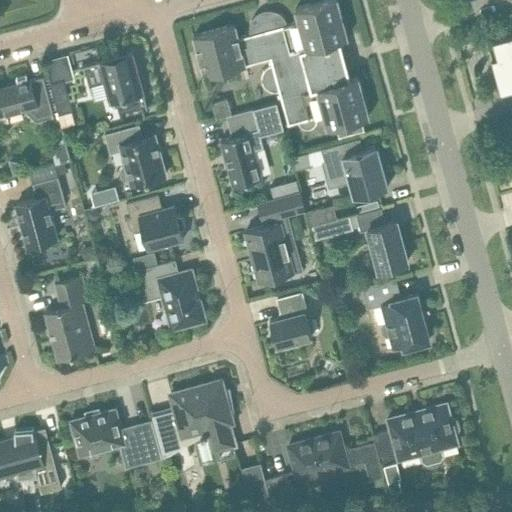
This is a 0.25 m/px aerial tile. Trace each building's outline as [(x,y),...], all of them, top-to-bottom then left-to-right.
[(320,0),(296,7),(299,20),(307,46),(300,48),(311,89),(318,87),(325,113),(328,126),(336,124),(339,136),(364,129),(361,118),(369,115),(358,75),(351,77),(340,38),(348,36),(337,0),(320,0)] [(307,46),(299,20),(287,23),(286,20),(285,18),(284,16),(282,14),(280,12),(278,13),(277,15),(276,16),(272,18),(260,21),(259,21),(255,21),(253,20),(251,20),(250,22),(250,25),(250,28),(250,30),(250,33),(238,36),(235,23),(194,34),(205,75),(271,57),(272,63),(268,65),(264,68),(262,73),(262,78),(263,82),(266,86),(270,89),(275,90),(279,90),(288,123),(298,120),(300,124),(303,126),(306,127),(310,127),(314,126),(316,123),(317,119),(317,115),(325,113),(318,87),(311,89),(300,48),(307,46)] [(511,33),(487,40),(501,90),(507,89),(511,87),(511,33)] [(133,51),(82,65),(82,66),(84,65),(90,85),(106,81),(111,99),(116,98),(119,112),(146,104),(147,107),(148,106),(133,51)] [(48,74),(58,113),(72,110),(64,78),(51,81),(49,74),(48,74)] [(43,75),(0,87),(0,113),(26,106),(37,117),(52,113),(53,116),(54,116),(43,75)] [(212,101),(216,117),(232,113),(228,97),(212,101)] [(232,136),(221,139),(233,184),(262,177),(255,148),(264,146),(261,134),(284,128),(277,101),(227,114),(232,136)] [(122,149),(126,163),(122,164),(121,166),(120,170),(122,177),(125,179),(128,180),(130,179),(131,183),(166,173),(160,153),(164,152),(161,140),(157,141),(155,133),(143,136),(140,123),(105,132),(110,152),(122,149)] [(363,148),(360,137),(321,147),(331,183),(350,178),(355,195),(388,186),(377,144),(363,148)] [(307,151),(292,155),(295,168),(311,164),(307,151)] [(37,197),(16,203),(28,244),(35,242),(39,245),(48,243),(50,238),(58,236),(50,209),(66,204),(58,175),(33,182),(37,197)] [(115,187),(90,194),(93,207),(119,201),(115,187)] [(301,190),(258,202),(263,220),(306,208),(301,190)] [(159,192),(127,201),(131,215),(127,216),(129,226),(137,231),(144,229),(149,248),(184,238),(181,228),(183,228),(185,224),(183,216),(179,213),(177,214),(174,204),(163,207),(159,192)] [(306,210),(310,225),(338,217),(334,202),(306,210)] [(408,260),(397,219),(385,223),(381,208),(357,214),(360,225),(361,230),(368,228),(379,268),(408,260)] [(357,214),(351,216),(354,226),(360,225),(357,214)] [(280,221),(245,230),(259,280),(294,270),(280,221)] [(164,295),(167,309),(164,310),(162,315),(164,321),(168,324),(171,324),(172,327),(205,318),(192,268),(179,272),(175,258),(135,269),(144,300),(164,295)] [(81,274),(55,281),(62,306),(45,310),(58,358),(95,348),(95,347),(89,349),(77,303),(88,300),(81,274)] [(396,276),(362,285),(368,307),(382,303),(387,321),(384,322),(382,326),(384,333),(388,335),(391,335),(394,346),(404,343),(404,346),(430,339),(417,292),(402,296),(396,276)] [(302,291),(278,298),(283,316),(270,319),(277,346),(283,344),(284,347),(297,344),(297,341),(312,336),(305,311),(307,311),(302,291)] [(333,296),(337,311),(349,307),(345,293),(333,296)] [(174,403),(151,410),(164,457),(165,456),(186,443),(185,439),(200,435),(201,438),(210,435),(209,433),(216,431),(221,447),(236,443),(230,421),(233,420),(221,378),(171,392),(174,403)] [(373,433),(376,444),(380,460),(398,455),(399,457),(421,452),(423,460),(427,462),(440,459),(443,455),(440,446),(458,442),(455,432),(457,432),(460,427),(458,419),(453,416),(451,417),(447,401),(388,417),(391,428),(373,433)] [(127,464),(156,456),(158,465),(164,463),(152,420),(121,428),(116,407),(71,419),(80,454),(121,442),(127,464)] [(0,473),(18,468),(19,477),(37,475),(41,491),(62,486),(45,426),(33,429),(33,428),(15,429),(15,434),(0,438),(0,473)] [(330,470),(349,465),(356,463),(353,450),(345,453),(339,430),(288,444),(298,478),(316,473),(317,476),(319,477),(330,474),(331,472),(330,470)] [(288,472),(265,478),(272,501),(296,499),(288,472)]
